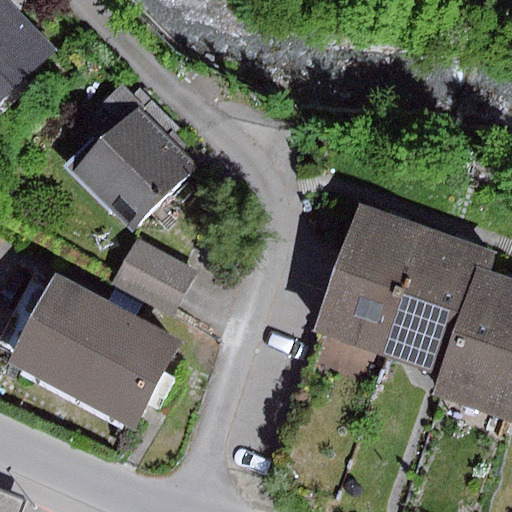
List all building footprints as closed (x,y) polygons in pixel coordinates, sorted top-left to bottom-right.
[(5,0),(0,0),(0,101),(54,49),(5,0)] [(109,135),(138,108),(119,88),(90,115),(109,135)] [(109,135),(72,172),(132,233),(197,169),(138,108),(109,135)] [(425,228),(360,207),(318,332),(381,354),(425,228)] [(489,250),(425,228),(381,354),(446,375),(483,271),(489,250)] [(137,241),(115,280),(175,313),(197,274),(137,241)] [(511,387),(511,280),(483,271),(446,375),(439,398),(501,419),(511,387)] [(181,342),(56,276),(8,364),(132,427),(181,342)] [(381,354),(318,332),(290,410),(304,414),(282,474),(332,491),(381,354)] [(511,387),(501,419),(511,423),(511,387)] [(22,511),(26,503),(0,492),(0,511),(22,511)]
